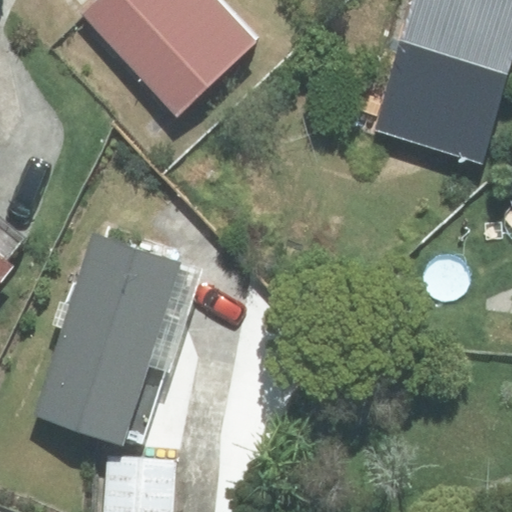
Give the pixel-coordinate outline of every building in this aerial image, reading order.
[(216,0),(96,0),(86,10),(179,109),(253,39),(216,0)] [(482,161),(511,61),(511,0),(416,0),(377,129),(482,161)] [(0,227),(0,275),(9,265),(4,260),(19,243),(0,227)] [(178,270),(180,263),(95,235),(36,415),(121,442),(123,434),(142,440),(195,275),(178,270)] [(170,511),(174,460),(108,456),(104,511),(170,511)]
